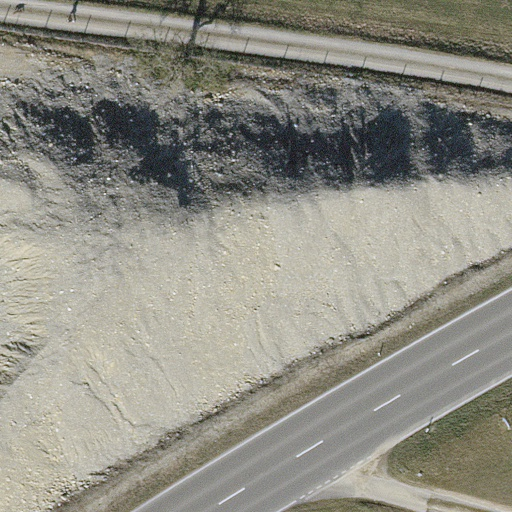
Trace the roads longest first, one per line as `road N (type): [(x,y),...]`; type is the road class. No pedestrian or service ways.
road 1 (track): [(511,81),(0,1)]
road 2 (primary): [(212,511),(511,336)]
road 3 (track): [(467,511),(359,479),(305,452)]
